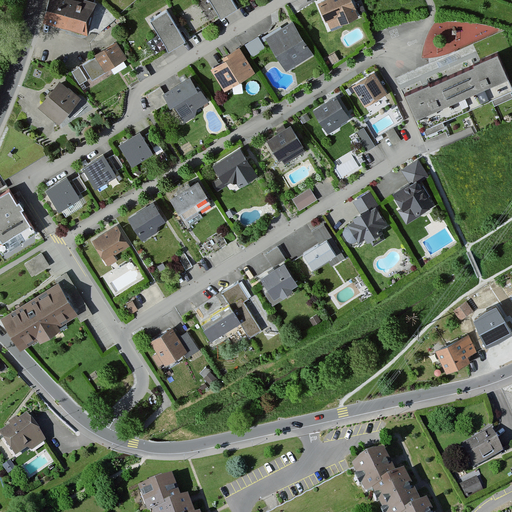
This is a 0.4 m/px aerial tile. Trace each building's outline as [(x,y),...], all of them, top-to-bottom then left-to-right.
[(84,0),(84,3),(74,0),(48,0),(43,23),(88,35),(96,3),(85,0),(84,0)] [(237,8),(232,0),(209,0),(221,18),(237,8)] [(351,0),(325,0),(319,3),(326,22),(337,18),(340,25),(358,17),(351,0)] [(185,40),(166,11),(150,21),(169,50),(185,40)] [(312,55),(292,22),(265,38),(286,71),(312,55)] [(252,57),(265,49),(258,37),(244,45),(252,57)] [(96,58),(82,66),(91,81),(126,60),(115,42),(94,55),(96,58)] [(230,58),(211,70),(224,91),(255,72),(239,48),(228,55),(230,58)] [(511,87),(511,86),(497,53),(405,94),(420,128),(511,87)] [(374,73),(352,87),(365,106),(387,93),(374,73)] [(192,111),(206,102),(190,78),(166,93),(184,122),(195,116),(192,111)] [(80,98),(59,81),(39,107),(60,124),(80,98)] [(348,120),(334,98),(313,111),(327,133),(348,120)] [(290,126),(268,139),(283,164),(305,150),(290,126)] [(354,132),(366,150),(376,143),(364,126),(354,132)] [(139,132),(119,144),(132,165),(152,153),(139,132)] [(151,132),(145,136),(153,147),(159,143),(151,132)] [(240,149),(212,166),(220,179),(211,184),(216,192),(227,186),(224,182),(232,177),(239,187),(257,176),(240,149)] [(104,155),(83,168),(95,189),(116,176),(104,155)] [(114,155),(109,158),(117,171),(122,168),(114,155)] [(417,182),(426,176),(417,160),(400,170),(409,186),(417,182)] [(79,177),(72,181),(80,194),(87,190),(79,177)] [(66,178),(47,190),(60,211),(80,199),(66,178)] [(197,182),(171,198),(184,219),(210,202),(197,182)] [(417,182),(409,186),(391,197),(407,224),(418,217),(416,215),(431,206),(417,182)] [(300,208),(318,198),(311,185),(293,196),(300,208)] [(16,204),(9,192),(0,197),(0,249),(3,254),(35,233),(21,210),(23,208),(20,202),(16,204)] [(354,221),(347,225),(357,243),(366,238),(371,246),(383,239),(378,231),(387,226),(368,193),(352,202),(360,214),(353,218),(354,221)] [(153,202),(127,218),(142,242),(156,233),(153,228),(164,221),(153,202)] [(345,257),(323,224),(311,232),(319,244),(304,254),(315,271),(327,262),(331,267),(345,257)] [(116,226),(93,241),(108,264),(114,260),(111,256),(128,246),(116,226)] [(279,264),(285,260),(277,247),(265,255),(270,263),(276,260),(279,264)] [(49,266),(41,254),(25,264),(32,276),(49,266)] [(285,264),(261,278),(274,299),(297,285),(285,264)] [(77,313),(58,283),(1,318),(21,348),(37,338),(40,342),(60,329),(57,324),(77,313)] [(237,284),(222,293),(232,310),(202,328),(211,343),(240,325),(249,340),(261,332),(242,303),(247,299),(237,284)] [(465,302),(452,312),(459,321),(472,312),(465,302)] [(486,310),(474,320),(486,349),(499,344),(511,334),(511,332),(496,306),(486,310)] [(171,328),(150,342),(157,353),(152,357),(158,366),(163,363),(165,365),(183,353),(186,357),(197,350),(186,333),(178,338),(171,328)] [(468,336),(436,351),(447,373),(470,362),(467,357),(476,353),(468,336)] [(31,452),(44,443),(25,416),(19,421),(16,418),(8,424),(10,427),(0,433),(0,436),(15,458),(28,448),(31,452)] [(489,432),(460,447),(472,469),(501,454),(489,432)] [(386,454),(353,471),(366,495),(372,492),(398,479),(386,454)] [(404,476),(398,479),(372,492),(382,511),(412,511),(421,508),(404,476)] [(475,479),(459,486),(465,499),(481,492),(475,479)] [(172,480),(139,493),(146,511),(158,511),(181,503),(172,480)] [(181,503),(158,511),(192,511),(188,500),(181,503)]
